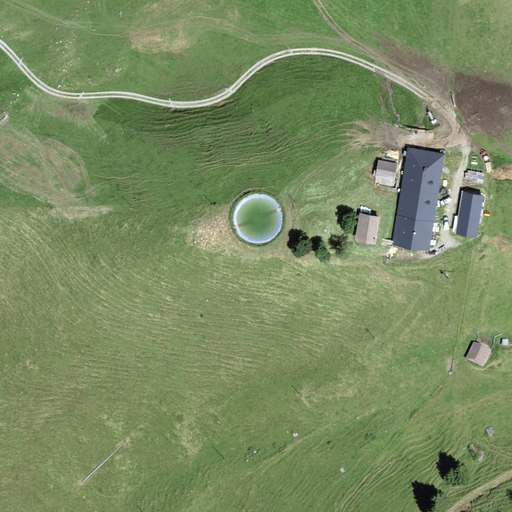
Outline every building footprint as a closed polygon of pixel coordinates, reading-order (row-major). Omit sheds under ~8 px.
[(443,154),(409,149),(395,244),(428,249),(443,154)] [(396,162),(377,161),(376,181),(395,182),(396,162)] [(483,196),(462,194),(458,235),(479,237),(483,196)] [(378,217),(358,215),(356,242),(375,243),(378,217)] [(491,354),(474,347),(468,362),(486,369),(491,354)]
